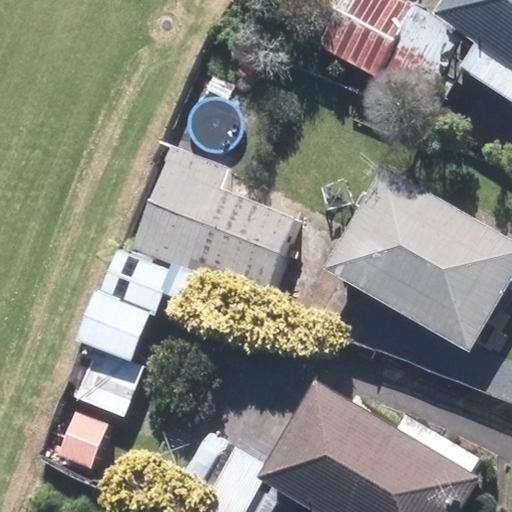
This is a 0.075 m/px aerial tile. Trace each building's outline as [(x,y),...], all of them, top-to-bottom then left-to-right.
[(422,0),(336,0),(311,44),(391,91),(431,24),(414,14),(422,0)] [(511,0),(466,0),(452,21),(493,49),(477,72),(511,95),(511,0)] [(142,251),(270,304),(304,222),(229,191),(237,173),(184,151),(142,251)] [(511,236),(393,169),(334,271),(479,355),(511,298),(511,236)] [(412,432),(331,384),(274,480),(327,511),(474,511),(494,480),(486,476),(494,461),(420,417),(412,432)]
